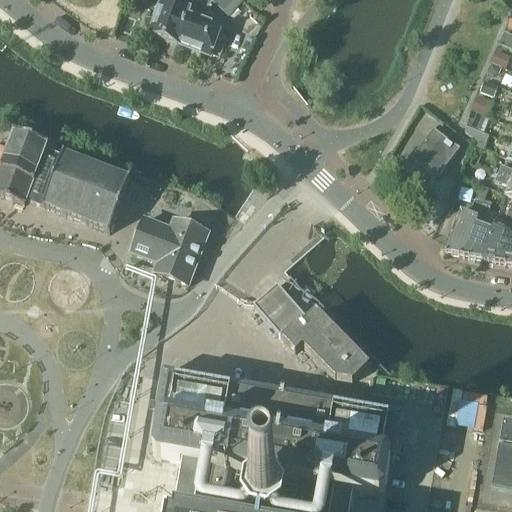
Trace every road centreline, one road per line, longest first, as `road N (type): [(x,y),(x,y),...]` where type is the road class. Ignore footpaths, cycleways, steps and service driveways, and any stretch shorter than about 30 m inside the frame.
road 1 (residential): [(511,299),(431,278),(242,113)]
road 2 (residential): [(242,113),(67,49),(7,0)]
road 3 (residential): [(242,113),(287,0)]
